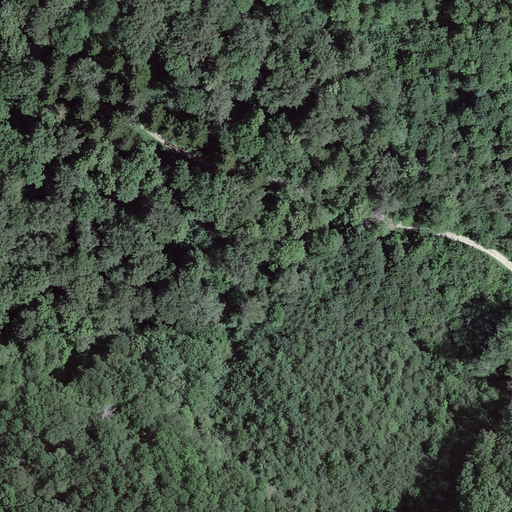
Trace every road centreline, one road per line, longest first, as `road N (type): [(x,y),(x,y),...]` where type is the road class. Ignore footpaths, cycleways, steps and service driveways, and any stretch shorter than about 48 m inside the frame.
road 1 (track): [(0,57),(73,76),(166,144),(396,222)]
road 2 (track): [(396,222),(489,249),(511,269)]
